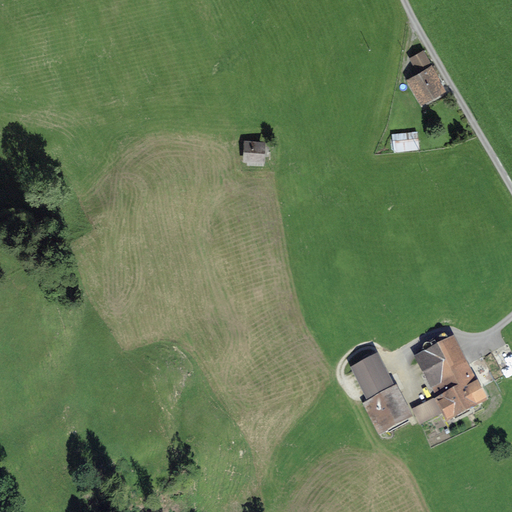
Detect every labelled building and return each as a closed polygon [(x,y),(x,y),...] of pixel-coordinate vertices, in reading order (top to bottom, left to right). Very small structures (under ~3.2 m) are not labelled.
[(441,88),(435,79),(437,77),(423,51),(411,59),(420,74),(410,79),(422,99),(441,88)] [(261,159),(261,154),(264,154),(265,145),(255,144),(255,141),(247,140),(246,158),(261,159)] [(398,143),(399,150),(418,148),(418,141),(398,143)] [(448,417),(481,400),(451,342),(417,359),(448,417)] [(431,350),(431,346),(428,344),(424,345),(423,349),(425,352),(429,352),(431,350)] [(354,370),(368,397),(363,399),(381,434),(408,420),(377,359),(354,370)] [(442,413),(436,400),(416,411),(422,423),(442,413)]
